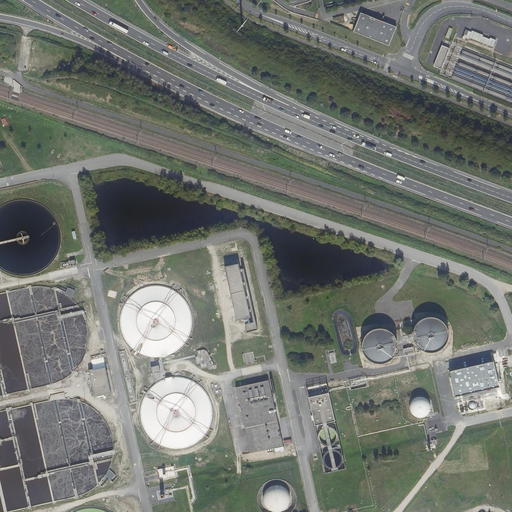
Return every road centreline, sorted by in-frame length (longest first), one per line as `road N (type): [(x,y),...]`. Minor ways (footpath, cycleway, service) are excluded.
road 1 (trunk): [(129,60),(309,145),(511,222)]
road 2 (trunk): [(288,109),(169,56),(74,0)]
road 3 (trunk): [(511,198),(288,109)]
road 4 (trunk): [(288,109),(164,30),(137,0)]
road 5 (secondary): [(237,0),(402,70)]
road 6 (unclassified): [(511,21),(472,7),(432,12),(402,70)]
road 7 (trunk): [(0,19),(129,60)]
road 8 (track): [(0,403),(69,389),(125,413)]
